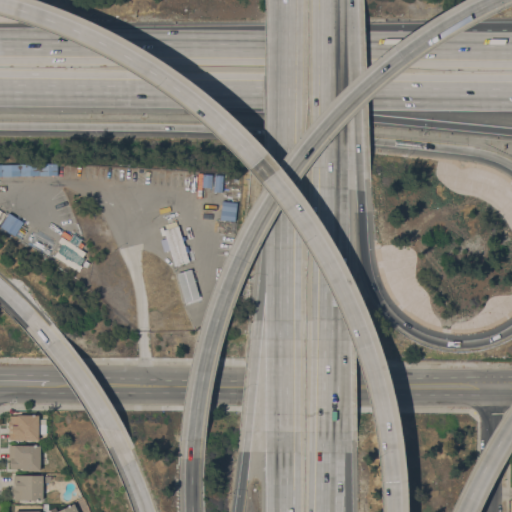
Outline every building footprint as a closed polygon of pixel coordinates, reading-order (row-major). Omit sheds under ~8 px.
[(0,163),(57,163),(57,175),(0,175),(0,163)] [(202,173),(211,174),(210,187),(201,186),(202,173)] [(214,174),(222,174),(221,191),(213,190),(214,174)] [(237,202),(234,220),(219,218),(222,200),(237,202)] [(0,225),(8,212),(23,221),(14,235),(0,225)] [(164,251),(160,239),(165,237),(163,230),(177,226),(189,261),(174,265),(169,249),(164,251)] [(68,241),(73,233),(82,239),(77,246),(85,252),(82,257),(84,258),(80,265),(82,266),(78,271),(54,256),(61,244),(58,241),(61,236),(68,241)] [(182,302),(198,297),(189,268),(174,273),(182,302)] [(38,439),(14,440),(14,439),(9,439),(9,427),(8,427),(8,420),(9,420),(9,415),(38,415),(38,439)] [(40,470),(21,470),(21,468),(10,468),(10,459),(8,459),(8,444),(40,445),(40,470)] [(42,499),(14,499),(14,498),(11,498),(11,486),(13,486),(13,475),(42,475),(42,499)] [(77,511),(55,511),(73,503),(77,511)]
